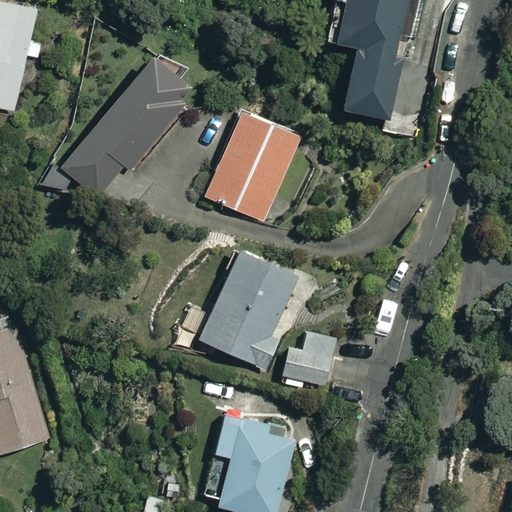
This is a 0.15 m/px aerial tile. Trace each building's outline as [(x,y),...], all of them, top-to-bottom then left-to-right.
[(31,3),(15,0),(0,0),(0,106),(13,109),(25,51),(21,50),(31,3)] [(401,0),(331,0),(322,35),(346,41),(330,102),(385,117),(383,124),(418,134),(430,90),(390,79),(396,58),(387,56),(401,0)] [(189,85),(139,48),(52,165),(93,196),(118,162),(127,169),(189,85)] [(298,133),(233,106),(197,192),(261,219),(298,133)] [(291,271),(227,244),(189,335),(259,364),(271,336),(265,334),(291,271)] [(0,448),(45,434),(10,321),(0,324),(0,448)] [(334,338),(300,328),(295,346),(280,341),(272,369),(321,383),(334,338)] [(268,511),(290,431),(214,411),(204,447),(221,452),(208,500),(253,511),(268,511)]
